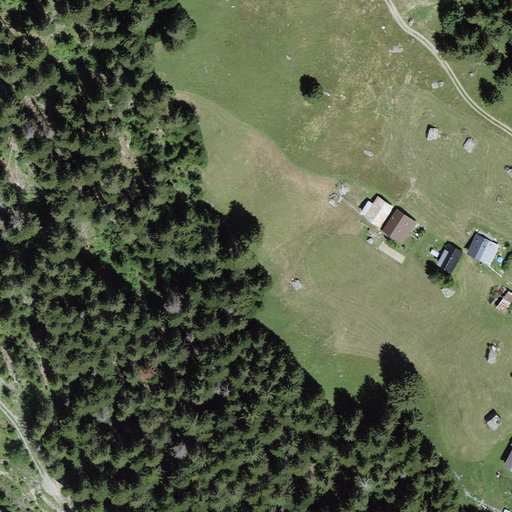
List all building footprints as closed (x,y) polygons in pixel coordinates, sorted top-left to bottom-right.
[(392,207),(378,198),(373,205),(369,202),(360,214),(378,226),(392,207)] [(416,222),(398,211),(384,232),(403,244),(416,222)] [(498,246),(477,235),(468,253),(489,263),(498,246)] [(462,253),(449,245),(438,264),(451,272),(462,253)] [(511,298),(511,293),(501,287),(491,304),(504,312),(511,298)]
